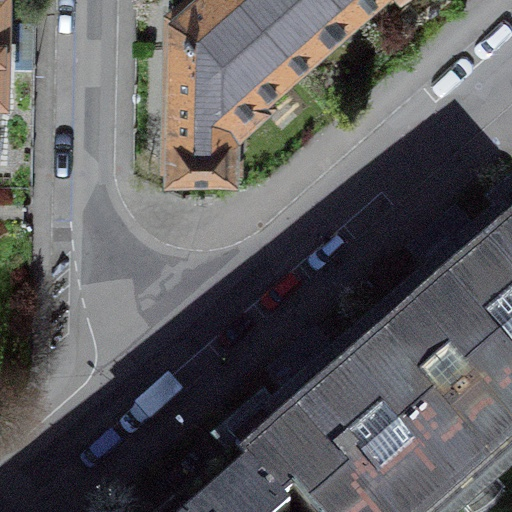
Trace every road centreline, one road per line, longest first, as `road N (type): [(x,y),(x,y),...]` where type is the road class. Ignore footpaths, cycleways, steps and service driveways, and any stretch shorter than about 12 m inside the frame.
road 1 (residential): [(503,59),(176,344)]
road 2 (residential): [(87,0),(86,188),(104,236),(176,344)]
road 3 (residential): [(176,344),(0,501)]
